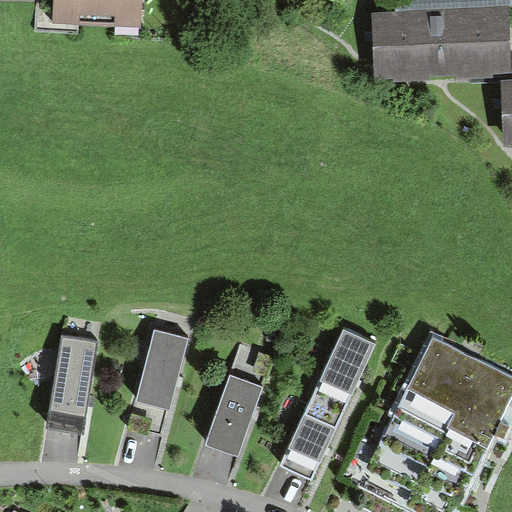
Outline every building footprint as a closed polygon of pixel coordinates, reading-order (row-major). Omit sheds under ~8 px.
[(53,0),(53,19),(71,20),(141,23),(142,0),(53,0)] [(395,5),(372,6),(374,70),(393,69),(394,73),(437,72),(437,67),(455,66),(456,70),(492,69),(492,65),(511,64),(511,62),(510,2),(477,3),(408,5),(395,5)] [(511,72),(501,73),(503,137),(511,136),(511,72)] [(377,338),(344,322),(320,371),(321,371),(305,404),(306,404),(289,439),(290,439),(281,458),(312,473),(377,338)] [(189,332),(154,323),(136,393),(171,402),(178,377),(189,332)] [(99,336),(62,329),(46,419),(83,425),(88,399),(99,336)] [(451,511),(511,395),(511,373),(433,333),(365,464),(361,462),(351,480),(412,511),(451,511)] [(263,379),(230,368),(205,434),(239,446),(252,411),(263,379)] [(162,433),(171,402),(136,393),(128,424),(162,433)]
